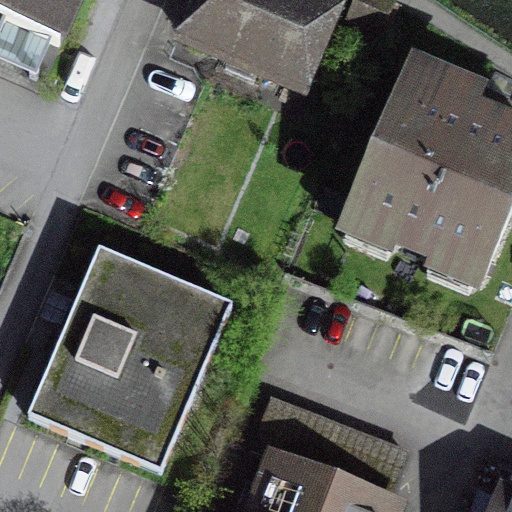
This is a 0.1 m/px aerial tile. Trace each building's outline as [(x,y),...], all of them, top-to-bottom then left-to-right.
[(75,0),(0,0),(0,11),(5,0),(64,26),(75,0)] [(356,9),(335,0),(199,0),(179,47),(314,105),(356,9)] [(511,216),(511,114),(400,68),(322,256),(470,317),(511,216)] [(232,320),(90,261),(20,429),(161,488),(232,320)] [(251,448),(278,459),(390,504),(408,459),(269,404),(251,448)] [(278,459),(257,511),(386,511),(390,504),(278,459)] [(511,511),(511,478),(506,476),(491,511),(511,511)]
